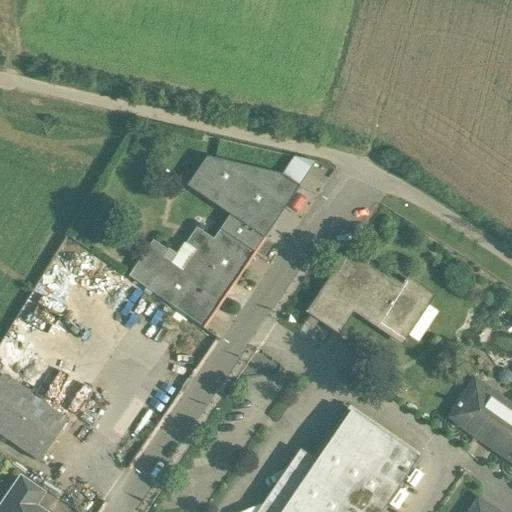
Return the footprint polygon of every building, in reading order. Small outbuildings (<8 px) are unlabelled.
[(280,154),(277,168),(289,176),(287,180),(297,187),(314,163),(280,154)] [(281,176),(206,158),(186,187),(230,217),(262,238),(297,187),(287,180),(281,176)] [(262,238),(230,217),(213,243),(210,247),(242,269),(262,238)] [(196,251),(182,271),(162,257),(165,252),(153,243),(129,277),(144,287),(151,276),(196,307),(204,297),(217,306),(242,269),(210,247),(213,243),(196,231),(187,245),(196,251)] [(403,293),(350,257),(312,314),(337,331),(352,309),(400,341),(428,299),(408,285),(403,293)] [(196,307),(151,276),(144,287),(202,327),(217,306),(204,297),(196,307)] [(17,386),(51,410),(65,389),(30,366),(17,386)] [(17,386),(2,376),(0,379),(0,435),(40,463),(68,421),(51,410),(17,386)] [(511,406),(510,407),(499,400),(499,396),(484,385),(480,387),(476,384),(462,405),(459,403),(457,405),(460,408),(452,419),(511,460),(511,406)] [(351,411),(282,511),(379,511),(418,457),(351,411)] [(40,492),(20,479),(0,508),(0,511),(41,511),(31,505),(40,492)] [(498,511),(479,499),(470,511),(498,511)]
